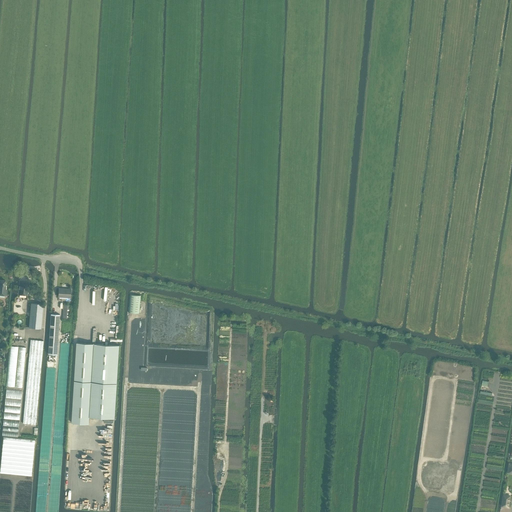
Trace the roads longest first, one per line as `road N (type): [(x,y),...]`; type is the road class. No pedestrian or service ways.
road 1 (track): [(511,362),(80,268)]
road 2 (track): [(218,511),(231,327)]
